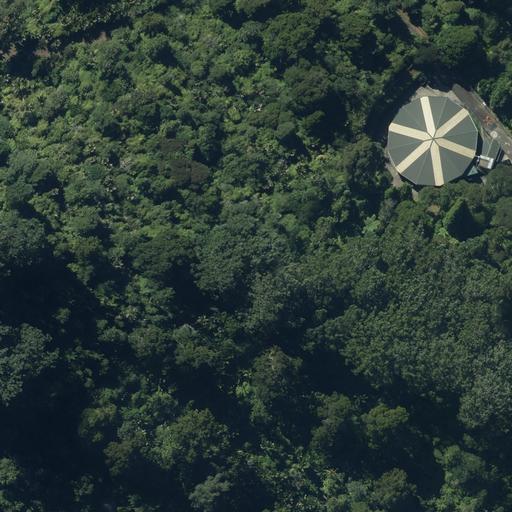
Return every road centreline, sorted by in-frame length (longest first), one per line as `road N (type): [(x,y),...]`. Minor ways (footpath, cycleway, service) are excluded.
road 1 (track): [(511,145),(379,0)]
road 2 (track): [(179,0),(33,49),(0,51)]
